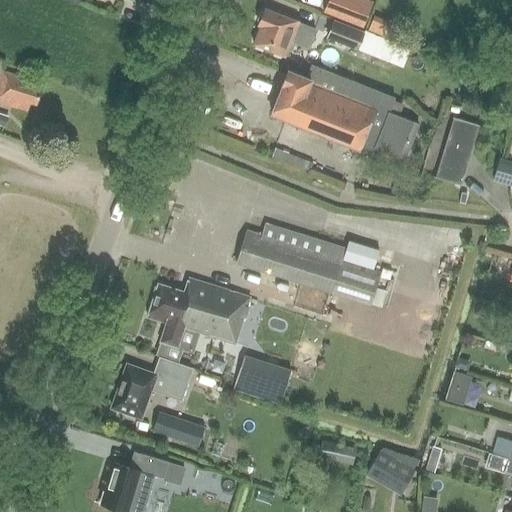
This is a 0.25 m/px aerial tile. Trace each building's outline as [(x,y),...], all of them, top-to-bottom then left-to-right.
[(373,1),(369,0),(328,0),(324,11),(364,26),(373,1)] [(304,44),(311,27),(265,9),(258,26),(260,27),(253,45),(285,57),(293,39),(304,44)] [(386,38),(392,23),(374,15),(368,30),(386,38)] [(365,32),(334,20),(327,38),(378,57),(385,39),(365,31),(365,32)] [(395,98),(312,65),(306,78),(288,71),(282,84),(283,86),(271,115),(359,150),(362,143),(378,149),(377,150),(404,161),(419,124),(397,115),(401,104),(394,101),(395,98)] [(36,105),(42,89),(21,83),(23,78),(2,71),(0,76),(0,103),(28,112),(31,103),(36,105)] [(461,186),(479,126),(480,125),(453,117),(434,178),(461,186)] [(511,186),(511,162),(500,159),(493,180),(511,186)] [(246,230),(236,263),(370,305),(381,272),(342,259),(346,248),(265,223),(261,235),(246,230)] [(250,297),(189,278),(184,292),(158,284),(147,317),(167,323),(161,342),(178,347),(184,328),(235,344),(250,297)] [(476,312),(490,316),(493,306),(479,302),(476,312)] [(282,397),(291,371),(245,355),(236,382),(282,397)] [(155,375),(127,365),(112,407),(141,417),(152,387),(179,396),(184,381),(157,371),(155,375)] [(446,396),(464,403),(474,375),(456,368),(446,396)] [(198,447),(205,427),(159,411),(152,431),(198,447)] [(348,463),(352,447),(322,441),(319,457),(348,463)] [(433,446),(426,470),(435,473),(442,449),(433,446)] [(163,478),(168,461),(135,452),(130,468),(107,461),(98,489),(106,491),(102,505),(125,511),(136,511),(148,473),(163,478)] [(382,469),(408,482),(416,471),(416,469),(391,454),(382,469)] [(437,511),(438,496),(424,496),(423,511),(437,511)]
